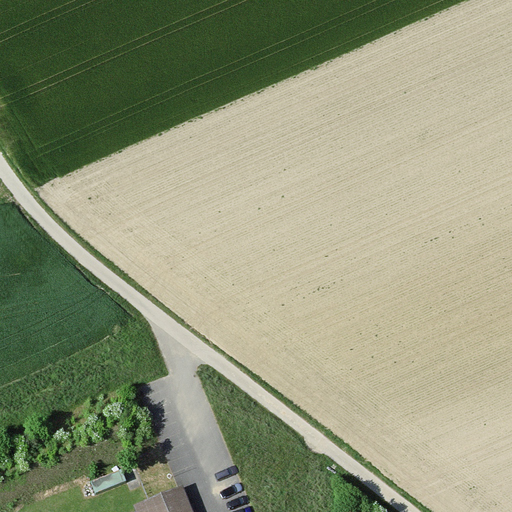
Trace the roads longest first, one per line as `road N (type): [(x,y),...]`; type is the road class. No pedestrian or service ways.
road 1 (track): [(404,511),(158,318)]
road 2 (track): [(158,318),(60,236),(0,164)]
